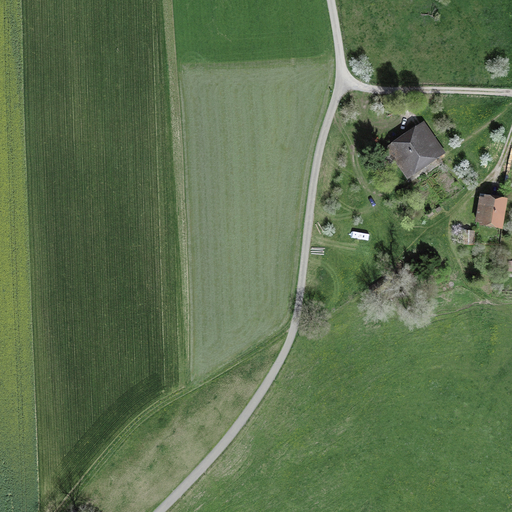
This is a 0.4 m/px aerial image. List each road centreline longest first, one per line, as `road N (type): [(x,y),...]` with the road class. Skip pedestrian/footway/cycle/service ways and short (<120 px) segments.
road 1 (unclassified): [(329,0),(341,80),(314,179),(294,327),(237,428),(158,511)]
road 2 (track): [(294,327),(146,413),(55,511)]
